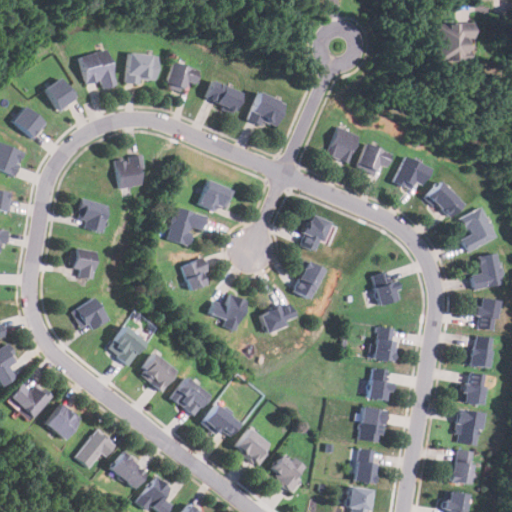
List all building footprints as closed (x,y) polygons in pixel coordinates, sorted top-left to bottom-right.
[(469,60),(469,23),(432,23),(432,61),(469,60)] [(114,85),(104,49),(75,57),(83,84),(97,80),(100,89),(114,85)] [(125,80),(155,80),(155,54),(125,54),(125,80)] [(185,82),(193,85),(198,70),(171,61),(163,86),(182,92),(185,82)] [(42,86),(58,111),(78,98),(69,84),(66,85),(59,74),(42,86)] [(201,99),(231,114),(241,94),(211,79),(201,99)] [(284,102),(255,92),(245,118),(274,129),(284,102)] [(22,103),(9,119),(33,138),(45,123),(22,103)] [(344,164),(356,138),(335,127),(322,153),(344,164)] [(0,141),(0,169),(14,175),(24,150),(0,141)] [(389,154),(363,143),(353,168),(371,175),(376,164),(384,167),(389,154)] [(142,185),(138,155),(113,159),(116,188),(142,185)] [(411,182),(420,186),(428,169),(402,156),(390,182),(408,190),(411,182)] [(231,190),(205,179),(196,202),(221,213),(231,190)] [(460,204),(437,181),(423,195),(446,218),(460,204)] [(0,188),(0,209),(7,211),(10,190),(0,188)] [(80,225),(97,233),(107,208),(82,197),(73,217),(82,222),(80,225)] [(189,227),(200,230),(204,215),(172,207),(163,239),(184,245),(189,227)] [(458,216),(466,235),(457,238),(463,251),(492,239),(479,207),(458,216)] [(295,244),(313,252),(326,222),(309,214),(295,244)] [(77,277),(92,277),(93,250),(68,249),(68,267),(77,268),(77,277)] [(474,257),(477,274),(468,275),(471,289),(500,284),(494,253),(474,257)] [(179,266),(188,289),(208,281),(199,258),(179,266)] [(306,299),(322,270),(305,261),(289,290),(306,299)] [(367,279),(380,304),(397,295),(385,270),(367,279)] [(205,314),(221,319),(219,326),(233,331),(243,301),(226,295),(223,304),(210,300),(205,314)] [(105,320),(92,297),(67,312),(76,328),(85,323),(89,329),(105,320)] [(471,328),(490,331),(495,301),(476,298),(471,328)] [(293,321),(285,302),(256,314),(264,333),(293,321)] [(124,365),(143,343),(123,325),(104,347),(124,365)] [(391,361),(394,329),(373,327),(370,359),(391,361)] [(489,337),(469,335),(465,365),(485,368),(489,337)] [(6,367),(16,361),(5,343),(0,346),(0,384),(13,377),(6,367)] [(158,391),(174,371),(151,353),(135,374),(158,391)] [(384,402),(389,371),(369,367),(364,398),(384,402)] [(484,376),(462,371),(456,401),(478,406),(484,376)] [(167,399),(193,415),(207,393),(181,377),(167,399)] [(7,395),(29,417),(50,398),(35,383),(27,391),(19,383),(7,395)] [(64,439),(78,418),(57,404),(42,424),(64,439)] [(198,422),(214,435),(219,429),(228,436),(238,423),(213,404),(198,422)] [(379,443),(383,411),(359,407),(355,439),(379,443)] [(474,446),(480,413),(456,409),(450,441),(474,446)] [(255,465),(269,447),(246,428),(231,446),(255,465)] [(111,443),(94,429),(72,456),(89,470),(111,443)] [(350,481),(370,484),(375,452),(355,448),(350,481)] [(467,485),(471,452),(452,449),(447,482),(467,485)] [(304,471),(281,452),(264,472),(287,491),(304,471)] [(131,488),(144,473),(120,453),(107,468),(131,488)] [(133,501),(144,511),(149,505),(157,511),(163,511),(171,504),(161,496),(167,488),(153,477),(133,501)] [(343,511),(365,511),(370,489),(349,485),(343,511)] [(461,511),(464,494),(445,491),(442,511),(461,511)]
